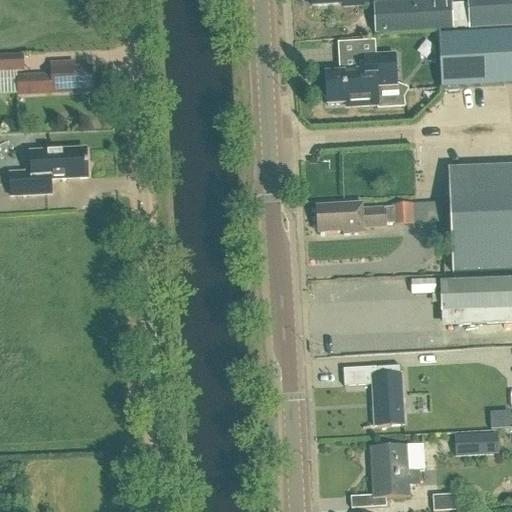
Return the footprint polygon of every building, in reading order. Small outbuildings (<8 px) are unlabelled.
[(311,0),(312,9),(342,7),(342,10),(363,8),(362,0),(311,0)] [(511,0),(489,0),(465,1),(466,34),(511,31),(511,0)] [(374,38),(452,34),(451,4),(373,8),(374,38)] [(511,34),(437,38),(441,92),(511,88),(511,34)] [(0,59),(0,75),(24,75),(23,58),(0,59)] [(325,83),(320,90),(320,94),(326,101),(327,108),(351,106),(351,112),(377,110),(377,112),(403,110),(403,100),(407,94),(406,92),(397,87),(394,58),(364,60),(365,73),(324,76),(325,83)] [(51,78),(17,79),(18,98),(92,94),(91,70),(75,70),(74,65),(51,66),(51,78)] [(50,183),(87,181),(86,152),(47,155),(29,156),(30,175),(10,177),(11,199),(51,197),(50,183)] [(511,170),(448,173),(452,278),(511,275),(511,170)] [(393,228),(413,227),(412,207),(392,208),(392,210),(361,212),(361,206),(315,209),(317,236),(343,235),(343,237),(363,236),(363,231),(386,230),(386,227),(393,227),(393,228)] [(511,282),(441,286),(442,317),(446,317),(447,329),(511,326),(511,282)] [(389,369),(343,372),(344,390),(372,388),(374,430),(403,429),(400,377),(389,378),(389,369)] [(456,461),(497,458),(496,437),(454,440),(456,461)] [(423,473),(422,449),(422,448),(422,447),(369,451),(372,499),(350,500),(351,511),(386,510),(385,501),(410,500),(409,488),(419,488),(418,473),(423,473)] [(432,499),(432,511),(457,511),(458,498),(432,499)]
